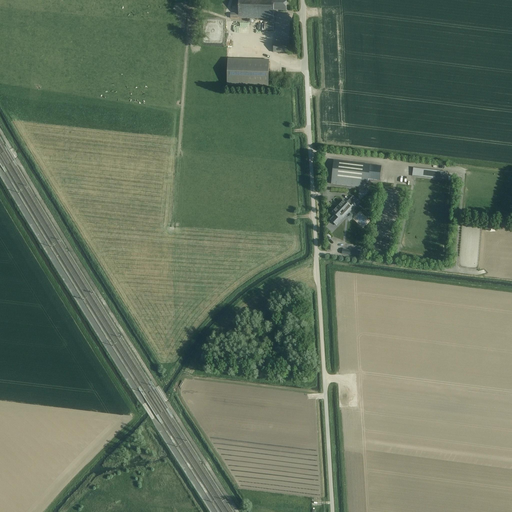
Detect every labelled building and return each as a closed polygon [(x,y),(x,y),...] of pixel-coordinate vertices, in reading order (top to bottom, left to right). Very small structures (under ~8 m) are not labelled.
[(231,13),(231,18),(273,19),(273,10),(286,10),(286,0),(239,0),(239,14),(231,13)] [(286,53),(287,44),(274,44),(273,52),(286,53)] [(268,86),(268,74),(269,61),(228,59),(227,85),(268,86)] [(378,166),(378,160),(372,159),(371,165),(334,161),(331,184),(366,188),(366,183),(368,183),(369,177),(372,177),(373,167),(373,165),(378,166)] [(431,179),(432,170),(413,168),(412,176),(431,179)] [(354,204),(350,200),(347,203),(344,200),(332,212),(339,219),(351,207),(354,204)]
